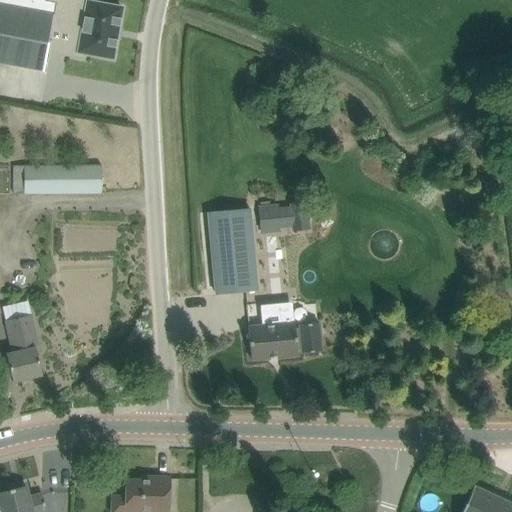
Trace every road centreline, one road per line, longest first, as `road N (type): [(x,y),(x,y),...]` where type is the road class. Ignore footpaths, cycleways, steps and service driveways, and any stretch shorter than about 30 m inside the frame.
road 1 (unclassified): [(171,427),(147,78),(159,0)]
road 2 (tertiary): [(389,433),(171,427)]
road 3 (tertiary): [(0,444),(80,427),(171,427)]
road 4 (tertiary): [(511,435),(389,433)]
